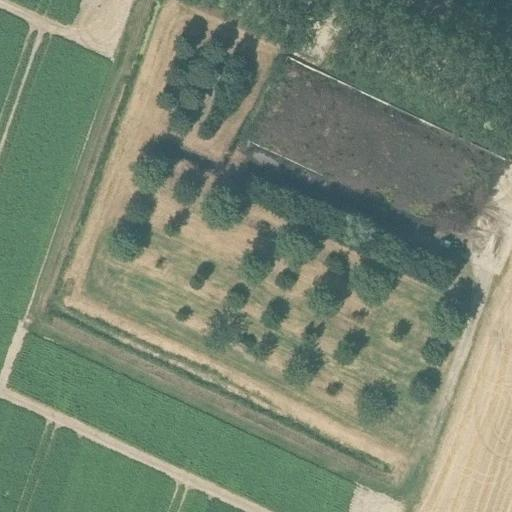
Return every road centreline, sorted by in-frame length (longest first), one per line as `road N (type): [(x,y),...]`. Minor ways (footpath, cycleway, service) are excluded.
road 1 (track): [(511,206),(408,500),(26,321),(137,0)]
road 2 (unclassified): [(511,102),(295,0)]
